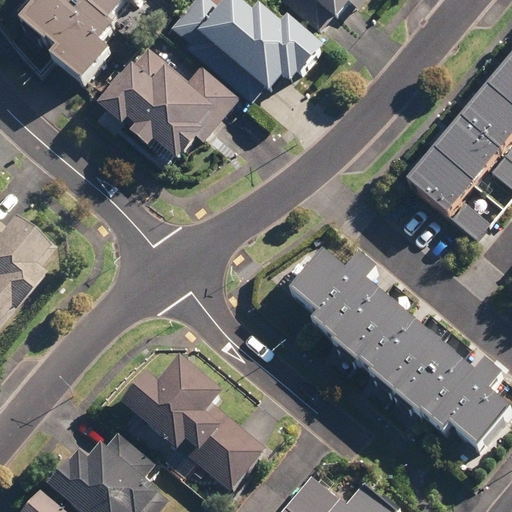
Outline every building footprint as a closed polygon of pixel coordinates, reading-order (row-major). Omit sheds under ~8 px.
[(14,0),(67,45),(106,0),(14,0)] [(314,60),(247,0),(236,0),(192,50),(264,115),(314,60)] [(369,0),(300,0),(339,34),(369,0)] [(219,104),(141,37),(93,93),(171,160),(219,104)] [(511,77),(416,193),(483,249),(511,215),(511,77)] [(0,333),(56,278),(42,264),(54,252),(23,220),(10,233),(0,222),(0,333)] [(511,421),(511,411),(327,255),(289,299),(479,460),(511,421)] [(158,376),(133,406),(238,495),(273,454),(235,421),(231,425),(220,415),(238,395),(194,358),(170,386),(158,376)] [(102,465),(92,457),(64,488),(90,511),(157,511),(174,495),(151,474),(160,464),(129,435),(102,465)] [(382,511),(331,468),(292,511),(382,511)] [(74,511),(56,495),(40,511),(74,511)]
